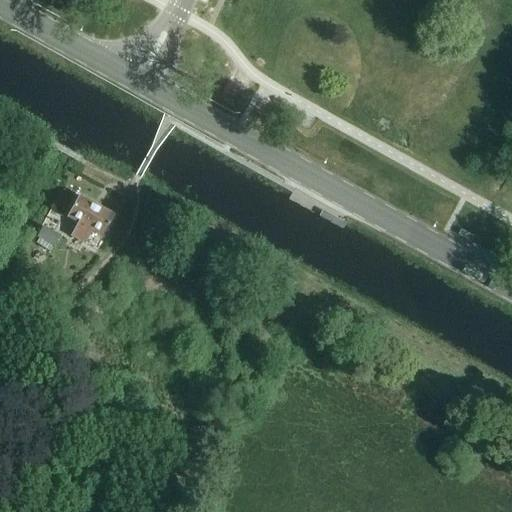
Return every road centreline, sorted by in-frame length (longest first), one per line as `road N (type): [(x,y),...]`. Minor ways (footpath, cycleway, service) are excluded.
road 1 (primary): [(511,289),(138,81)]
road 2 (primary): [(138,81),(0,6)]
